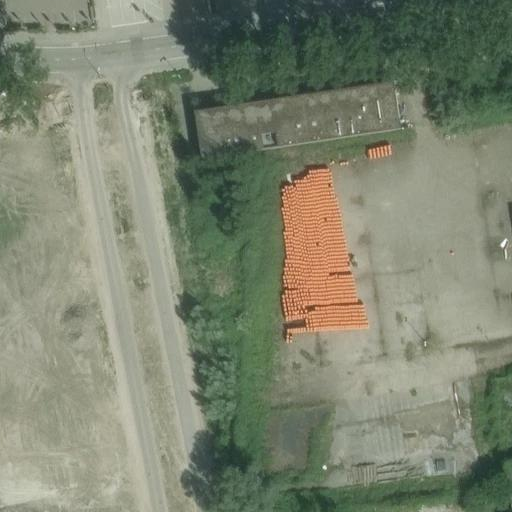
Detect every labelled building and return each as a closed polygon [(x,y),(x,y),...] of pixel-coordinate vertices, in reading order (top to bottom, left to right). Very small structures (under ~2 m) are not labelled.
[(401,130),(394,82),(355,88),(362,136),(401,130)] [(362,136),(355,88),(277,100),(284,147),(362,136)] [(284,147),(277,100),(199,111),(206,159),(284,147)] [(53,161),(0,171),(0,216),(18,213),(41,322),(84,313),(53,161)] [(90,341),(54,348),(59,369),(94,362),(90,341)] [(94,362),(59,369),(63,389),(98,382),(94,362)] [(37,365),(26,367),(28,376),(39,373),(37,365)] [(39,373),(28,376),(29,384),(40,382),(39,373)] [(98,382),(63,389),(67,409),(102,402),(98,382)] [(102,402),(67,409),(71,429),(106,422),(102,402)] [(45,405),(34,407),(36,416),(47,413),(45,405)] [(47,413),(36,416),(37,424),(49,422),(47,413)] [(106,422),(71,429),(75,450),(111,443),(106,422)] [(30,423),(22,424),(24,436),(32,434),(30,423)] [(473,481),(493,478),(488,438),(477,439),(480,461),(470,463),(473,481)] [(111,443),(75,450),(80,472),(115,465),(111,443)] [(50,444),(42,446),(44,457),(53,455),(50,444)] [(35,446),(14,451),(21,485),(42,480),(35,446)] [(14,451),(0,453),(0,484),(1,489),(21,485),(14,451)] [(44,457),(41,457),(43,466),(54,463),(53,455),(44,457)]
